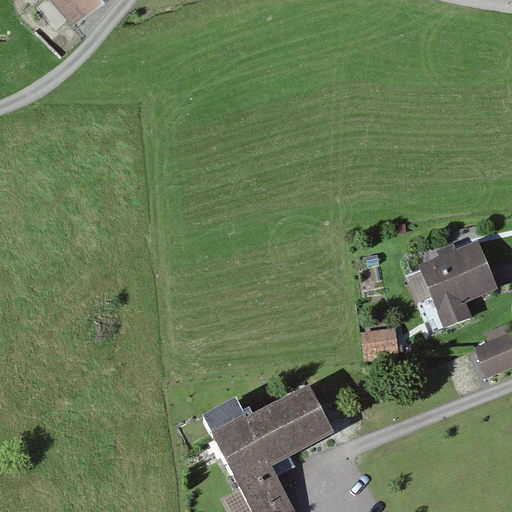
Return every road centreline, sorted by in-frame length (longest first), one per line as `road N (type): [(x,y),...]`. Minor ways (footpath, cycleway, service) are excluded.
road 1 (residential): [(511,386),(291,476)]
road 2 (residential): [(127,0),(52,82),(0,108)]
